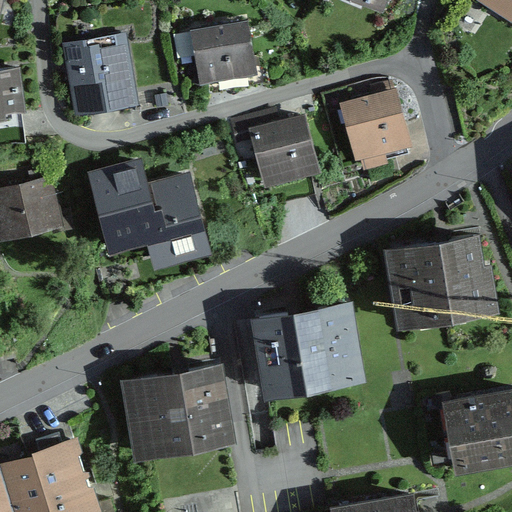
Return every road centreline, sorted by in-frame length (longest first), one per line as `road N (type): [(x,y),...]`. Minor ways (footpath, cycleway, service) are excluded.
road 1 (residential): [(0,402),(455,166)]
road 2 (residential): [(35,0),(43,118),(79,145),(126,141),(379,69),(416,67)]
